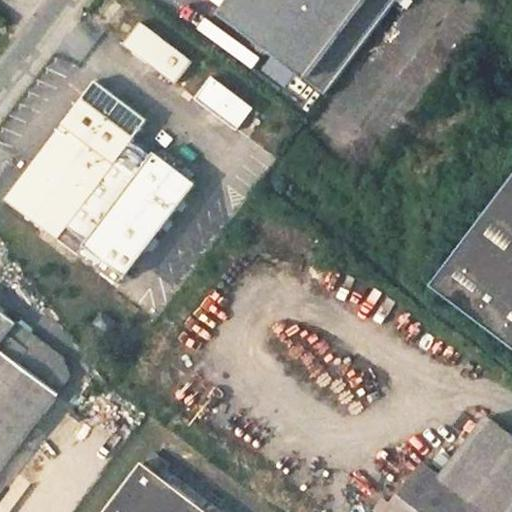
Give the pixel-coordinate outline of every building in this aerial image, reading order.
[(371,0),(221,0),(213,11),(309,83),(371,0)] [(123,36),(175,75),(193,52),(142,12),(123,36)] [(246,93),(216,70),(199,94),(229,116),(246,93)] [(86,88),(8,190),(59,230),(69,216),(89,229),(85,235),(127,265),(196,172),(159,143),(155,149),(133,133),(136,129),(86,88)] [(246,93),(229,116),(237,122),(253,99),(246,93)] [(511,177),(435,280),(511,339),(511,177)] [(0,450),(53,382),(41,373),(60,348),(0,301),(0,450)] [(53,382),(72,358),(60,348),(41,373),(53,382)] [(507,511),(511,507),(511,453),(476,427),(430,485),(414,472),(383,511),(507,511)] [(204,511),(140,462),(102,511),(204,511)]
